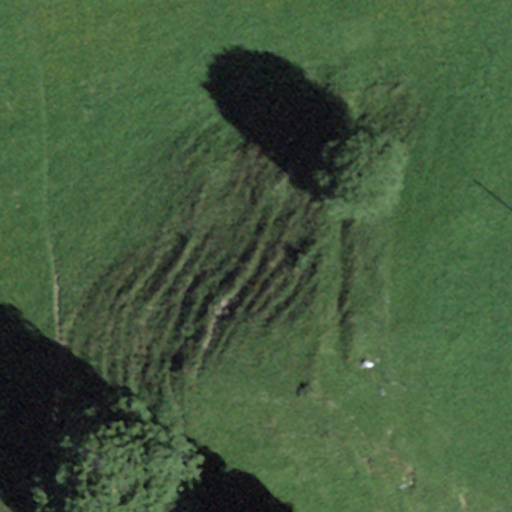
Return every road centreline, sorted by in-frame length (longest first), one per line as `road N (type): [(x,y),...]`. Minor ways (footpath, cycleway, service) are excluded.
road 1 (track): [(302,0),(452,13),(511,43)]
road 2 (track): [(93,0),(126,10),(243,0)]
